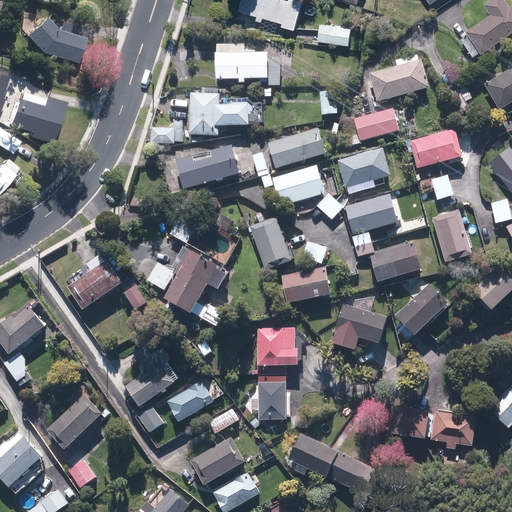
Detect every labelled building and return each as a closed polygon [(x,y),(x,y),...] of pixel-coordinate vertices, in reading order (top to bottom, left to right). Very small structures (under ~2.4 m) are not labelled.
[(243,0),(240,11),(284,23),(283,25),(296,29),(304,2),(296,0),(290,0),(290,2),(285,0),(243,0)] [(467,33),(482,55),(511,34),(511,8),(510,9),(504,0),(495,0),(487,6),(493,15),(467,33)] [(60,33),(56,31),(45,20),(26,36),(42,54),(75,64),(83,39),(76,38),(79,29),(62,24),(60,33)] [(321,25),(319,40),(349,44),(351,29),(321,25)] [(218,54),(218,79),(269,78),(269,53),(218,54)] [(371,74),(379,101),(430,88),(422,60),(371,74)] [(511,69),(486,85),(500,110),(511,102),(511,66),(511,67),(511,68),(511,69)] [(0,110),(1,111),(5,99),(4,98),(10,77),(0,74),(0,110)] [(461,92),(459,88),(449,95),(462,115),(472,109),(467,102),(474,98),(467,88),(461,92)] [(336,91),(321,93),(323,114),(338,113),(336,91)] [(221,94),(192,93),(192,134),(217,134),(217,124),(250,124),(251,105),(221,104),(221,94)] [(21,99),(13,124),(37,132),(36,137),(54,143),(67,103),(49,97),(46,107),(21,99)] [(356,119),(361,140),(399,130),(394,109),(356,119)] [(152,129),(152,143),(175,143),(175,141),(183,141),(183,122),(176,122),(176,129),(152,129)] [(0,130),(0,146),(11,154),(18,143),(0,130)] [(270,144),(277,168),(327,153),(320,130),(270,144)] [(412,142),(419,168),(463,157),(457,131),(412,142)] [(178,162),(185,188),(242,174),(235,147),(213,152),(215,158),(196,163),(195,158),(178,162)] [(384,148),(340,161),(347,188),(392,175),(384,148)] [(511,149),(511,148),(491,164),(511,191),(511,149)] [(264,154),(252,158),(259,177),(261,177),(266,189),(275,186),(264,154)] [(0,190),(12,176),(11,175),(17,169),(6,161),(1,166),(0,166),(0,165),(0,190)] [(318,166),(274,179),(282,205),(326,193),(318,166)] [(421,194),(436,190),(439,201),(456,197),(450,175),(434,179),(419,184),(421,194)] [(345,208),(330,196),(319,209),(333,221),(345,208)] [(347,208),(354,234),(399,222),(392,196),(347,208)] [(511,209),(511,210),(509,199),(492,203),(496,224),(511,220),(511,209)] [(460,210),(434,218),(447,261),(473,254),(460,210)] [(181,218),(172,235),(190,245),(199,229),(181,218)] [(277,218),(252,227),(267,270),(293,261),(277,218)] [(329,248),(310,243),(304,260),(324,266),(329,248)] [(372,255),(379,281),(422,269),(414,243),(372,255)] [(167,299),(194,313),(220,266),(190,250),(178,272),(181,274),(167,299)] [(70,288),(85,309),(123,282),(108,261),(70,288)] [(176,272),(160,262),(149,280),(166,290),(176,272)] [(474,290),(493,310),(511,291),(511,279),(499,266),(474,290)] [(283,276),(289,303),(331,294),(326,267),(283,276)] [(399,316),(417,334),(449,303),(431,284),(399,316)] [(150,303),(137,286),(125,294),(138,312),(150,303)] [(388,316),(345,304),(334,341),(357,348),(360,337),(380,343),(388,316)] [(0,327),(0,339),(12,354),(47,326),(32,307),(15,319),(14,317),(0,327)] [(259,329),(260,374),(287,373),(286,364),(299,364),(299,348),(297,348),(296,328),(259,329)] [(204,338),(193,345),(204,360),(214,353),(204,338)] [(28,378),(28,359),(24,353),(6,365),(19,384),(28,378)] [(129,386),(143,405),(176,382),(156,353),(143,363),(149,372),(129,386)] [(286,375),(260,376),(261,419),(287,418),(286,375)] [(169,402),(180,421),(215,402),(203,382),(169,402)] [(511,424),(511,385),(490,408),(510,427),(511,424)] [(50,431),(67,449),(103,413),(86,396),(50,431)] [(394,405),(390,432),(473,445),(477,417),(394,405)] [(165,424),(154,406),(139,416),(150,433),(165,424)] [(236,410),(210,422),(215,434),(242,422),(236,410)] [(376,468),(301,434),(290,459),(365,492),(376,468)] [(26,437),(0,460),(0,473),(11,486),(44,457),(26,437)] [(192,460),(206,484),(247,461),(233,437),(192,460)] [(85,461),(70,473),(83,489),(98,477),(85,461)] [(215,493),(225,511),(227,511),(261,493),(249,473),(215,493)] [(29,511),(56,511),(69,503),(60,490),(29,511)] [(184,511),(190,505),(172,490),(154,511),(184,511)]
